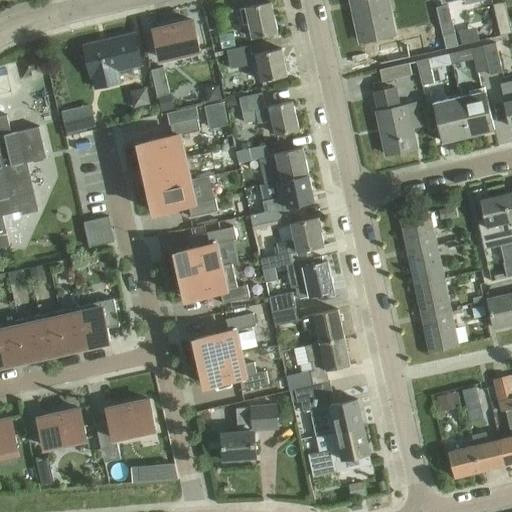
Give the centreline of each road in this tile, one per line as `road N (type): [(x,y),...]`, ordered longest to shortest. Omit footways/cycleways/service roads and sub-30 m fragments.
road 1 (residential): [(103,129),(160,353)]
road 2 (residential): [(354,197),(311,0)]
road 3 (residential): [(393,377),(354,197)]
road 4 (residential): [(160,353),(0,392)]
road 5 (residential): [(160,353),(198,511)]
road 6 (residential): [(354,197),(511,160)]
road 7 (residential): [(424,511),(393,377)]
road 8 (residential): [(393,377),(511,351)]
